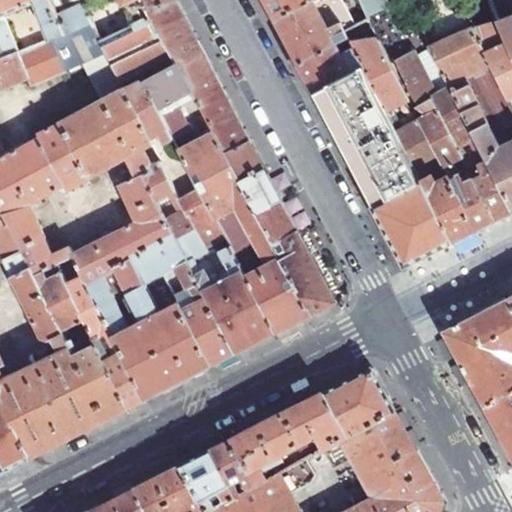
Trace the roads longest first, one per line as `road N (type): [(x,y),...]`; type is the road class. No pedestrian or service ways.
road 1 (tertiary): [(388,318),(7,511)]
road 2 (residential): [(218,0),(388,318)]
road 3 (tertiary): [(492,511),(388,318)]
